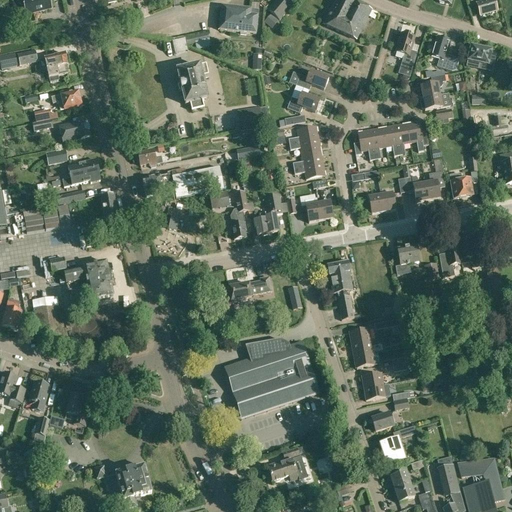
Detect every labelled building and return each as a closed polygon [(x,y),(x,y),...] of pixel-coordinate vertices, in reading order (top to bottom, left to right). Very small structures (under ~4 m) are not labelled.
[(22,0),(26,16),(51,10),(48,0),(22,0)] [(279,0),(276,0),(268,11),(280,21),(290,9),(279,0)] [(336,0),(324,25),(340,33),(355,3),(348,0),(336,0)] [(476,4),(480,17),(497,12),(493,0),(490,0),(489,0),(478,0),(480,3),(476,4)] [(355,3),(340,33),(356,41),(371,11),(355,3)] [(2,7),(4,19),(19,15),(16,4),(2,7)] [(251,4),(250,10),(222,7),(219,31),(256,35),(259,11),(259,4),(251,4)] [(378,21),(382,14),(376,11),(372,17),(378,21)] [(278,23),(270,17),(265,23),(273,29),(278,23)] [(185,38),(187,45),(209,40),(207,33),(185,38)] [(417,53),(411,51),(415,38),(401,35),(396,53),(404,55),(402,63),(413,66),(417,53)] [(446,56),(450,42),(436,38),(431,58),(439,60),(437,68),(448,71),(452,58),(446,56)] [(468,63),(489,67),(492,52),(471,48),(468,63)] [(271,52),(265,50),(263,56),(269,58),(271,52)] [(18,57),(20,67),(37,64),(35,53),(18,57)] [(14,55),(0,58),(0,65),(1,68),(1,70),(17,67),(14,55)] [(49,80),(50,84),(57,83),(56,79),(58,79),(58,78),(67,76),(66,68),(67,68),(66,64),(65,56),(54,58),(55,59),(44,61),(49,80)] [(204,109),(202,101),(207,100),(202,79),(208,78),(207,75),(208,75),(205,65),(199,67),(199,66),(177,72),(185,105),(190,104),(191,112),(204,109)] [(324,91),(329,79),(310,72),(307,79),(300,76),(296,86),(309,91),(311,86),(324,91)] [(419,89),(418,91),(419,98),(421,99),(422,98),(423,99),(440,96),(439,89),(440,89),(443,86),(442,83),(446,83),(444,76),(439,77),(433,78),(431,79),(432,85),(420,87),(421,89),(419,89)] [(58,105),(60,113),(81,107),(77,94),(69,96),(69,95),(51,100),(52,106),(58,105)] [(320,102),(301,94),(299,101),(291,99),(287,109),(300,114),(302,108),(315,113),(320,102)] [(24,98),(26,104),(38,102),(36,95),(24,98)] [(440,96),(423,99),(423,101),(421,101),(420,102),(421,109),(423,110),(425,110),(425,112),(450,107),(448,95),(440,97),(440,96)] [(474,96),(474,104),(488,103),(488,96),(474,96)] [(437,122),(452,119),(451,111),(435,113),(437,122)] [(36,116),(34,117),(36,124),(44,122),(51,121),(57,120),(56,114),(50,115),(50,114),(43,115),(36,116)] [(239,119),(241,131),(263,127),(261,115),(239,119)] [(304,117),(285,121),(286,127),(305,124),(304,117)] [(44,122),(36,124),(32,125),(34,133),(53,129),(51,121),(44,122)] [(80,142),(90,139),(86,121),(75,123),(76,125),(59,128),(63,145),(80,141),(80,142)] [(419,123),(406,125),(410,144),(416,143),(418,153),(424,152),(419,123)] [(406,125),(394,127),(399,157),(405,156),(403,146),(410,144),(406,125)] [(394,127),(382,129),(386,149),(392,148),(394,158),(399,157),(394,127)] [(288,140),(289,146),(319,141),(316,128),(297,132),(298,139),(288,140)] [(382,129),(370,132),(375,161),(381,160),(379,150),(386,149),(382,129)] [(283,131),(273,133),(274,139),(284,138),(283,131)] [(375,161),(370,132),(357,134),(359,144),(353,145),(355,157),(362,156),(361,153),(368,152),(370,162),(375,161)] [(300,150),(301,157),(321,153),(319,141),(289,146),(290,152),(300,150)] [(263,148),(251,150),(252,159),(264,158),(263,148)] [(64,150),(46,153),(49,166),(67,162),(66,157),(64,150)] [(156,164),(162,163),(161,157),(155,158),(153,151),(138,154),(140,167),(149,165),(149,167),(156,166),(156,164)] [(439,151),(430,152),(431,160),(441,158),(439,151)] [(292,165),(293,170),(323,165),(321,153),(301,157),(303,163),(292,165)] [(511,154),(500,156),(501,164),(500,164),(504,186),(511,184),(511,154)] [(476,172),(478,172),(476,159),(469,160),(470,173),(471,173),(476,172)] [(68,170),(70,180),(98,174),(95,161),(85,164),(86,165),(68,170)] [(323,165),(293,170),(294,176),(305,174),(306,181),(325,177),(323,165)] [(159,177),(143,181),(146,197),(162,194),(171,192),(170,191),(174,191),(176,201),(224,191),(219,168),(186,175),(184,169),(171,172),(172,173),(166,174),(167,176),(159,177)] [(364,175),(365,181),(379,179),(378,172),(364,175)] [(431,182),(425,183),(428,200),(440,198),(438,187),(445,186),(443,172),(429,174),(431,182)] [(70,181),(63,182),(64,189),(72,188),(90,183),(91,185),(100,182),(98,174),(70,180),(70,181)] [(451,182),(454,200),(473,197),(470,180),(461,181),(460,175),(450,177),(451,182)] [(409,178),(405,178),(407,192),(414,191),(416,203),(428,200),(425,183),(419,184),(416,178),(412,178),(412,177),(409,178)] [(405,178),(399,179),(401,193),(407,192),(405,178)] [(312,184),(313,191),(327,188),(326,181),(312,184)] [(9,191),(0,193),(2,206),(11,205),(9,191)] [(83,192),(57,198),(59,208),(85,201),(83,192)] [(232,225),(235,240),(245,238),(244,231),(245,231),(244,223),(242,212),(247,211),(246,205),(243,192),(235,193),(238,210),(235,211),(236,216),(232,216),(234,225),(232,225)] [(226,193),(208,196),(211,211),(229,207),(226,193)] [(392,194),(381,196),(384,213),(395,211),(392,194)] [(264,218),(265,220),(253,222),(255,229),(256,229),(257,236),(279,233),(276,216),(282,215),(279,196),(265,199),(268,217),(264,218)] [(384,213),(381,196),(368,198),(371,216),(384,213)] [(83,208),(84,214),(114,208),(112,197),(94,201),(94,206),(83,208)] [(317,200),(305,202),(305,207),(308,224),(321,222),(318,204),(317,200)] [(293,201),(287,202),(290,216),(296,215),(293,201)] [(318,204),(321,222),(333,220),(330,202),(318,204)] [(252,204),(246,205),(247,211),(247,214),(254,212),(252,204)] [(114,208),(84,214),(85,219),(94,217),(95,223),(105,221),(116,219),(114,208)] [(35,220),(36,228),(68,223),(67,216),(35,220)] [(12,220),(16,237),(24,235),(20,218),(12,220)] [(170,220),(168,229),(177,230),(178,222),(170,220)] [(457,239),(457,243),(460,261),(470,259),(472,270),(483,268),(480,248),(473,249),(470,237),(457,239)] [(58,240),(58,252),(87,251),(86,239),(58,240)] [(447,258),(440,259),(443,279),(454,278),(452,267),(461,265),(460,261),(457,243),(444,246),(447,258)] [(401,267),(395,268),(397,277),(410,274),(408,264),(418,263),(415,246),(397,249),(400,266),(401,267)] [(49,263),(52,274),(66,271),(64,260),(49,263)] [(341,273),(339,274),(340,280),(344,279),(345,285),(342,286),(343,293),(352,291),(349,273),(348,263),(339,265),(341,273)] [(436,263),(424,267),(425,273),(427,283),(439,280),(436,263)] [(86,281),(90,303),(113,298),(106,264),(83,268),(83,270),(63,274),(66,285),(86,281)] [(339,265),(327,267),(329,276),(333,295),(337,294),(338,300),(337,300),(340,313),(352,311),(351,305),(345,306),(343,299),(342,293),(343,293),(342,286),(345,285),(344,279),(340,280),(339,274),(341,273),(339,265)] [(251,296),(271,292),(268,278),(260,280),(261,283),(249,285),(229,289),(232,302),(251,298),(251,296)] [(293,311),(301,309),(296,289),(290,290),(292,296),(290,296),(293,311)] [(446,306),(454,304),(453,297),(445,298),(446,306)] [(1,327),(8,329),(16,303),(8,301),(6,309),(1,327)] [(16,303),(8,329),(16,331),(21,313),(17,312),(20,304),(19,304),(16,303)] [(385,308),(386,317),(398,315),(396,306),(385,308)] [(34,312),(39,344),(63,341),(59,309),(34,312)] [(352,311),(340,313),(341,322),(354,320),(352,311)] [(397,327),(396,321),(374,324),(375,331),(397,327)] [(349,333),(351,345),(371,341),(369,329),(349,333)] [(351,345),(353,357),(373,353),(372,346),(379,345),(378,340),(371,341),(351,345)] [(249,361),(228,368),(244,415),(265,408),(266,412),(317,395),(301,344),(289,348),(288,345),(280,341),(244,347),(249,361)] [(373,353),(353,357),(356,369),(375,365),(373,353)] [(404,359),(392,361),(393,367),(405,365),(404,359)] [(405,365),(393,367),(394,373),(407,370),(405,365)] [(3,374),(0,384),(0,395),(11,399),(10,401),(15,403),(22,405),(26,392),(14,388),(17,379),(3,374)] [(361,377),(364,389),(383,386),(381,374),(361,377)] [(32,411),(43,414),(50,388),(49,388),(48,386),(45,385),(43,386),(41,386),(41,384),(37,383),(36,384),(35,384),(30,402),(35,403),(32,411)] [(383,386),(364,389),(366,401),(386,398),(383,386)] [(392,396),(393,402),(410,399),(409,393),(392,396)] [(74,426),(86,429),(89,415),(83,414),(86,400),(71,396),(67,414),(76,417),(74,426)] [(393,403),(395,413),(409,410),(408,405),(407,401),(393,403)] [(372,420),(376,433),(393,427),(389,414),(372,420)] [(35,436),(45,438),(49,423),(39,420),(35,436)] [(393,434),(395,439),(398,438),(398,440),(416,435),(414,427),(393,434)] [(398,438),(395,439),(379,444),(387,466),(405,460),(398,440),(398,438)] [(326,453),(338,449),(335,439),(323,442),(326,453)] [(291,460),(299,457),(297,450),(283,454),(285,462),(276,465),(277,467),(267,470),(272,483),(289,478),(290,482),(298,479),(291,460)] [(411,465),(413,472),(425,468),(422,461),(411,465)] [(461,479),(472,478),(474,488),(464,490),(469,511),(492,511),(491,505),(504,501),(501,489),(494,461),(458,465),(461,479)] [(439,470),(446,497),(459,494),(453,467),(439,470)] [(106,477),(104,468),(95,471),(97,480),(106,477)] [(134,500),(151,495),(144,468),(116,476),(123,503),(124,502),(127,511),(136,508),(134,500)] [(390,478),(394,491),(410,486),(406,473),(390,478)] [(410,486),(394,491),(399,504),(414,498),(410,486)] [(352,511),(364,511),(369,510),(363,493),(348,499),(352,511)] [(430,493),(418,497),(420,503),(432,499),(431,498),(430,493)] [(436,511),(432,499),(420,503),(423,511),(426,510),(426,511),(436,511)]
